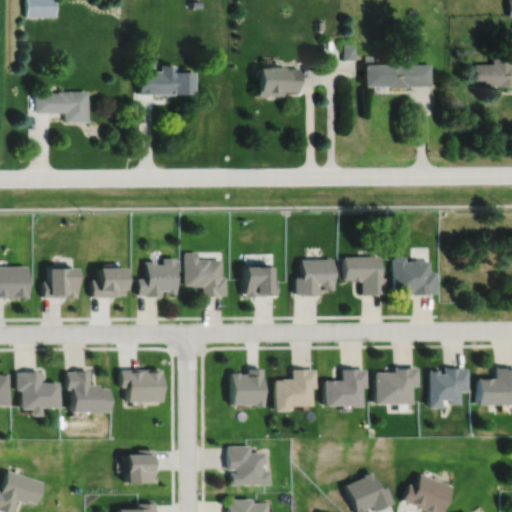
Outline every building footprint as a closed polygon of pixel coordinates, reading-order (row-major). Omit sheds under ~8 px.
[(22,0),(22,14),(50,14),(50,0),(22,0)] [(511,16),(511,0),(503,0),(503,17),(511,16)] [(341,43),(341,58),(354,58),(354,43),(341,43)] [(361,61),(361,84),(386,84),(386,86),(404,86),(404,83),(429,83),(429,62),(399,62),(399,54),(383,54),(383,62),(372,62),(372,54),(363,54),(363,61),(361,61)] [(471,62),(471,83),(496,83),(496,84),(511,84),(511,61),(507,61),(507,54),(492,54),(492,61),(471,62)] [(136,69),(136,92),(172,92),(172,91),(190,91),(190,69),(173,69),(173,62),(158,62),(158,69),(136,69)] [(256,65),(256,69),(254,69),(254,75),(256,75),(256,93),(281,93),(281,89),(296,90),(296,77),(298,77),(298,66),(281,66),(281,64),(263,64),(263,65),(256,65)] [(31,91),(31,110),(61,110),(61,120),(84,119),(83,89),(55,89),(55,91),(31,91)] [(181,250),(181,284),(189,284),(189,285),(198,285),(198,295),(215,295),(215,294),(223,293),(222,275),(218,275),(218,258),(194,258),(194,250),(181,250)] [(341,255),(341,278),(348,278),(349,280),(359,280),(359,294),(376,294),(376,292),(383,292),(382,276),(379,276),(378,255),(341,255)] [(390,255),(390,289),(409,289),(409,293),(425,293),(425,292),(433,292),(433,270),(427,270),(427,259),(419,259),(418,258),(410,258),(409,259),(402,259),(402,255),(390,255)] [(134,277),(134,293),(142,293),(142,295),(158,295),(158,289),(162,289),(162,292),(172,292),(172,262),(173,262),(173,256),(159,256),(159,262),(153,262),(153,259),(142,259),(142,277),(134,277)] [(292,276),(292,293),(300,293),(316,293),(316,284),(320,284),(320,288),(331,288),(331,257),(298,257),(298,275),(292,276)] [(43,266),(43,279),(38,279),(39,296),(71,295),(71,266),(62,266),(62,263),(44,263),(44,266),(43,266)] [(87,278),(87,295),(110,295),(110,294),(120,294),(120,266),(108,266),(108,263),(98,263),(98,266),(93,266),(93,278),(87,278)] [(0,264),(0,296),(22,296),(22,264),(0,264)] [(240,265),(240,294),(273,294),(273,279),(268,279),(268,264),(240,265)] [(370,371),(370,403),(407,402),(407,385),(413,385),(413,366),(389,366),(389,371),(370,371)] [(424,368),(425,406),(437,406),(437,399),(445,399),(445,403),(456,403),(456,390),(464,390),(464,367),(455,367),(455,366),(439,366),(439,372),(435,372),(435,368),(424,368)] [(473,377),(473,404),(508,403),(507,384),(511,384),(511,367),(505,367),(505,366),(490,366),(491,376),(473,377)] [(225,371),(226,404),(248,403),(248,406),(258,405),(257,367),(242,367),(242,373),(234,373),(234,371),(225,371)] [(318,379),(319,404),(345,404),(345,405),(357,405),(357,386),(361,386),(361,368),(353,368),(353,367),(337,368),(337,379),(318,379)] [(115,368),(115,386),(122,386),(122,400),(157,400),(156,368),(115,368)] [(270,379),(270,410),(283,410),(283,404),(307,404),(307,386),(311,386),(311,368),(287,368),(287,377),(277,377),(277,379),(270,379)] [(61,371),(61,388),(66,388),(66,411),(104,411),(104,387),(94,387),(94,384),(84,384),(84,369),(68,369),(68,371),(61,371)] [(10,371),(10,389),(15,389),(15,408),(24,408),(24,415),(34,415),(34,407),(52,407),(53,381),(35,381),(35,370),(18,370),(18,371),(10,371)] [(222,444),(223,451),(222,451),(222,469),(229,469),(229,472),(224,472),(225,484),(263,484),(263,470),(255,470),(255,464),(260,464),(260,451),(245,451),(245,444),(222,444)] [(118,454),(118,472),(120,472),(120,482),(151,482),(150,448),(134,449),(134,454),(118,454)] [(0,511),(6,511),(11,500),(21,503),(22,500),(31,503),(38,482),(3,470),(0,478),(0,511)] [(340,484),(352,511),(358,511),(361,511),(360,509),(367,506),(369,511),(390,502),(383,486),(376,489),(369,470),(360,474),(361,476),(340,484)] [(405,483),(398,499),(428,511),(437,511),(448,486),(417,473),(411,486),(405,483)] [(224,498),(224,506),(223,506),(223,511),(261,511),(261,502),(247,502),(247,498),(224,498)] [(115,508),(115,511),(151,511),(151,502),(134,502),(134,507),(115,508)]
